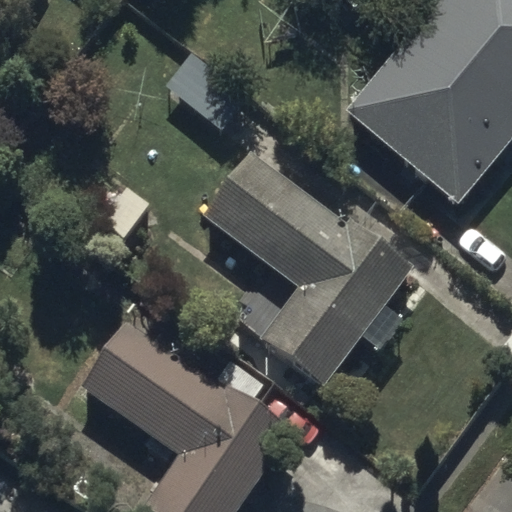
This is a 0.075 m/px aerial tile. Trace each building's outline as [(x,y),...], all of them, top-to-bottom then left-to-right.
[(0,0),(17,11),(24,0),(0,0)] [(326,0),(323,4),(347,25),(368,0),(326,0)] [(511,143),(511,0),(443,0),(348,118),(460,208),(511,143)] [(346,233),(250,157),(204,215),(300,292),(262,340),(324,388),(418,269),(356,220),(346,233)] [(129,323),(81,390),(180,460),(145,509),(149,511),(241,511),(295,436),(255,409),(267,392),(229,365),(216,384),(129,323)]
